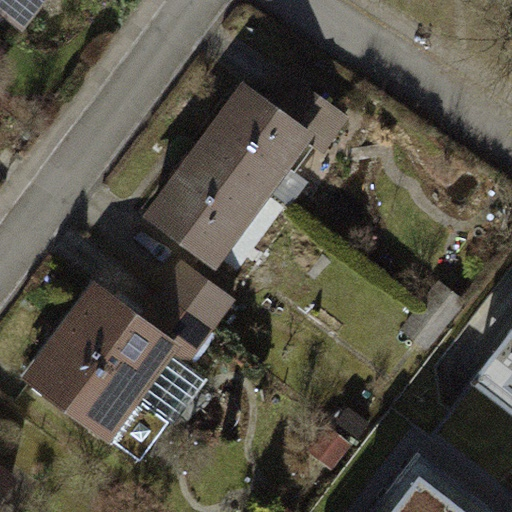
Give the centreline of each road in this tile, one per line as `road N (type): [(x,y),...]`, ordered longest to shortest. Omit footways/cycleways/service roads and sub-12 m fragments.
road 1 (residential): [(197,0),(0,267)]
road 2 (residential): [(303,0),(511,132)]
